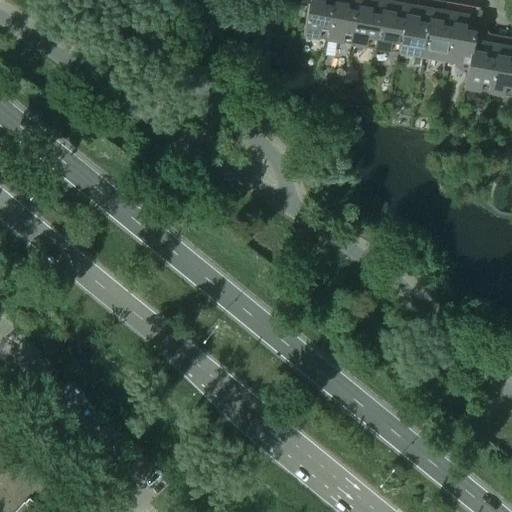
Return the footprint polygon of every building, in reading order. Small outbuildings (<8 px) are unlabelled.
[(322,5),(323,0),(298,0),(299,1),(308,2),(302,35),(326,39),(332,6),(322,5)] [(346,9),(347,0),(323,0),(322,5),(332,6),(326,39),(349,44),(355,11),(346,9)] [(370,13),(371,0),(347,0),(346,9),(355,11),(349,44),(373,48),(379,15),(370,13)] [(393,17),(396,0),(371,0),(370,13),(379,15),(373,48),(397,52),(403,19),(393,17)] [(417,21),(421,0),(419,0),(396,0),(393,17),(403,19),(397,52),(420,56),(426,23),(417,21)] [(440,25),(444,4),(421,0),(417,21),(426,23),(420,56),(444,60),(450,28),(440,25)] [(464,30),(468,9),(444,4),(440,25),(450,28),(444,60),(468,64),(473,34),(474,34),(475,32),(464,30)] [(476,25),(477,17),(479,10),(469,9),(467,23),(476,25)] [(486,36),(474,34),(473,34),(468,64),(464,88),(487,92),(493,58),(482,56),(486,36)] [(511,97),(511,96),(511,61),(509,61),(511,41),(511,40),(486,36),(482,56),(493,58),(487,92),(511,97)]
